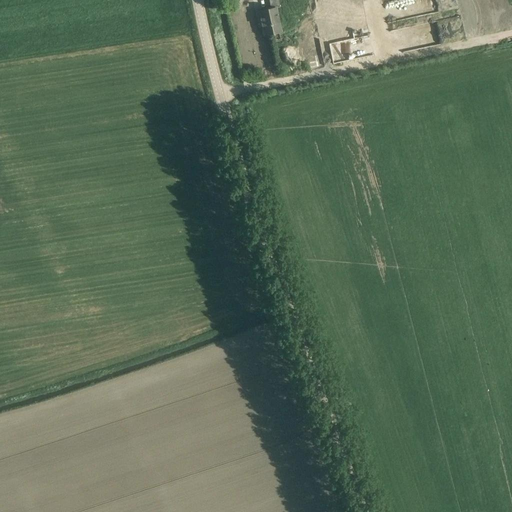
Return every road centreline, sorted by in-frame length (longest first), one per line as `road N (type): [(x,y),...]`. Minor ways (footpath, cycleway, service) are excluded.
road 1 (tertiary): [(362,511),(244,183),(197,0)]
road 2 (track): [(219,92),(511,30)]
